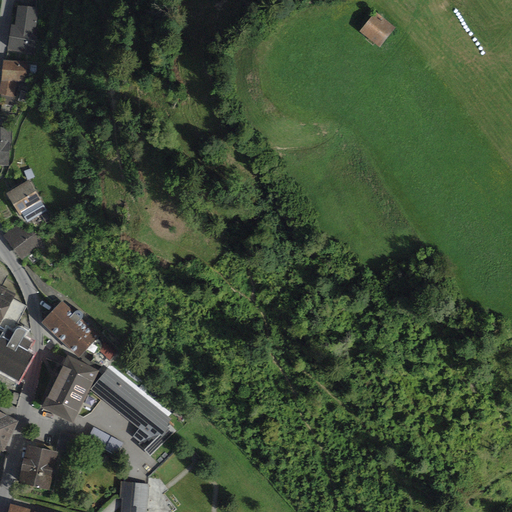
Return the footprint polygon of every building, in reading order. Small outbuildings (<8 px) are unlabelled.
[(41,9),(18,6),(15,26),(11,25),(8,51),(35,54),(41,9)] [(379,13),(364,33),(383,47),(398,28),(379,13)] [(28,62),(4,61),(0,87),(0,94),(1,95),(0,100),(5,101),(5,105),(16,106),(17,97),(15,97),(17,82),(27,82),(28,62)] [(0,166),(10,167),(12,128),(8,128),(8,120),(0,119),(0,166)] [(29,180),(6,194),(20,217),(23,215),(28,223),(48,212),(29,180)] [(17,225),(3,236),(22,261),(44,241),(34,231),(31,234),(17,225)] [(0,327),(12,333),(26,306),(14,300),(16,295),(3,287),(8,277),(0,272),(0,327)] [(62,302),(42,324),(79,359),(86,352),(89,354),(93,355),(97,354),(100,352),(101,349),(102,345),(100,342),(98,339),(100,337),(82,320),(83,316),(82,312),(78,311),(74,313),(62,302)] [(13,335),(6,331),(0,342),(0,371),(19,382),(34,355),(29,352),(33,344),(24,339),(27,332),(23,330),(21,329),(19,329),(17,330),(15,331),(13,335)] [(99,372),(68,357),(43,411),(74,425),(99,372)] [(109,368),(92,391),(139,429),(132,438),(146,449),(144,451),(151,456),(176,430),(169,423),(172,420),(109,368)] [(19,422),(0,412),(0,451),(4,454),(5,451),(19,422)] [(117,441),(96,430),(91,439),(112,450),(117,441)] [(60,432),(57,445),(70,448),(74,435),(60,432)] [(58,453),(27,446),(18,484),(50,491),(58,453)] [(147,511),(149,485),(121,483),(120,499),(122,499),(120,511),(147,511)]
